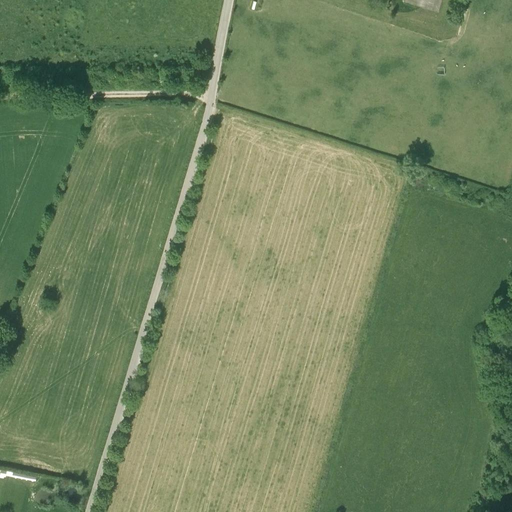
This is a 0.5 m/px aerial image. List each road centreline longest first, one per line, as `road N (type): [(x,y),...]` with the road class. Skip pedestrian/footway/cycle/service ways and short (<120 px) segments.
road 1 (unclassified): [(89,511),(201,134),(228,0)]
road 2 (track): [(0,95),(211,95)]
